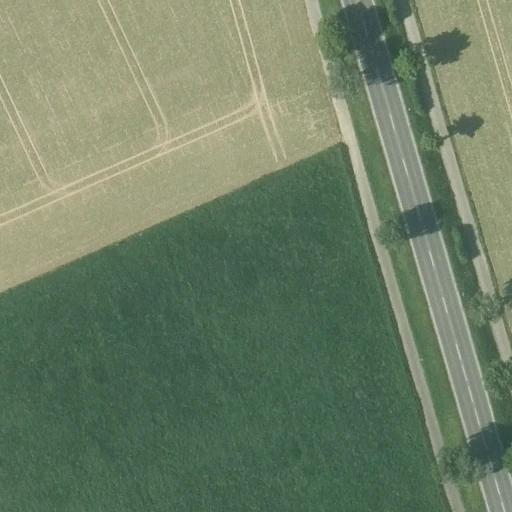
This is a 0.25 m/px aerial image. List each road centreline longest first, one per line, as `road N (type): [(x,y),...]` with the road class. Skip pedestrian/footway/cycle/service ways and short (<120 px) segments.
road 1 (secondary): [(357,0),(505,511)]
road 2 (track): [(310,0),(458,511)]
road 3 (track): [(511,373),(401,0)]
